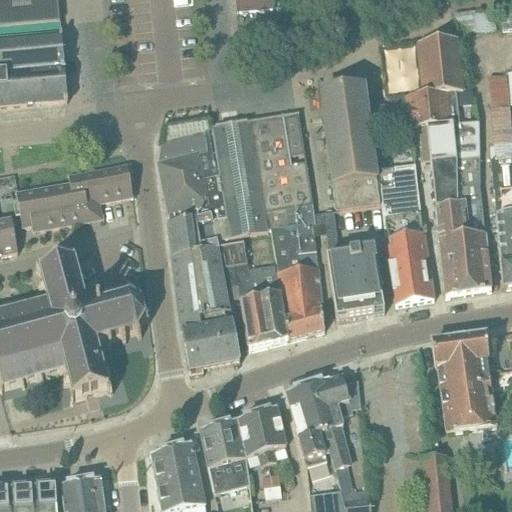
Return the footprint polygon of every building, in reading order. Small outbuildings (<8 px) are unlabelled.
[(0,0),(0,30),(60,25),(57,0),(0,0)] [(235,0),(237,15),(273,11),(272,0),(235,0)] [(492,10),(472,14),(477,35),(497,30),(492,10)] [(0,111),(67,105),(60,25),(0,30),(0,111)] [(410,107),(410,132),(411,132),(418,131),(421,166),(429,165),(445,302),(450,301),(450,299),(487,294),(487,295),(491,295),(481,204),(479,189),(480,189),(479,125),(452,128),(449,96),(463,94),(459,61),(457,41),(418,45),(421,78),(423,97),(406,99),(407,107),(410,107)] [(495,217),(511,214),(511,161),(511,158),(509,109),(505,80),(488,82),(491,111),(494,157),(488,158),(495,217)] [(320,98),(335,215),(379,209),(395,310),(434,304),(423,236),(422,236),(413,168),(373,174),(367,110),(364,92),(320,98)] [(472,93),(457,95),(458,109),(474,107),(472,93)] [(410,107),(407,107),(374,110),(375,134),(400,133),(410,132),(410,107)] [(298,116),(249,125),(239,126),(223,129),(212,131),(212,133),(227,223),(213,224),(212,218),(168,228),(182,339),(189,381),(203,378),(202,373),(240,367),(238,358),(236,347),(218,245),(267,236),(267,233),(265,217),(313,210),(313,208),(298,116)] [(410,132),(400,133),(401,144),(412,143),(411,132),(410,132)] [(162,147),(160,150),(158,168),(170,223),(168,224),(167,224),(168,228),(212,218),(213,224),(227,223),(212,133),(182,141),(181,138),(180,137),(175,138),(174,140),(175,143),(164,145),(162,147)] [(99,207),(133,201),(127,169),(68,180),(70,188),(16,197),(22,231),(32,230),(33,235),(90,225),(89,222),(101,220),(99,207)] [(315,228),(313,210),(265,217),(267,233),(271,233),(279,277),(286,323),(285,323),(289,345),(324,335),(321,314),(317,272),(316,255),(313,229),(315,228)] [(511,291),(511,214),(495,217),(503,293),(511,291)] [(335,215),(323,216),(329,261),(327,262),(336,324),(384,316),(374,254),(339,260),(337,238),(333,237),(331,225),(335,223),(334,216),(335,215)] [(0,259),(18,257),(12,223),(0,225),(0,259)] [(41,274),(36,271),(35,274),(39,277),(47,304),(0,316),(0,383),(2,390),(0,392),(0,394),(2,396),(4,392),(65,375),(72,401),(69,406),(72,408),(75,403),(107,395),(111,398),(113,395),(108,392),(98,352),(112,348),(111,343),(136,337),(139,341),(141,339),(138,335),(144,324),(149,325),(150,321),(145,321),(142,309),(146,306),(144,304),(139,307),(129,301),(130,296),(126,295),(126,301),(115,304),(114,298),(113,299),(111,290),(84,297),(75,267),(78,262),(75,260),(72,265),(41,274)] [(289,345),(285,323),(284,323),(279,299),(267,302),(261,272),(248,275),(253,303),(258,302),(266,351),(289,345)] [(253,303),(248,275),(236,278),(249,355),(266,351),(258,302),(253,303)] [(431,347),(432,348),(435,371),(437,371),(446,437),(496,430),(487,364),(489,364),(485,339),(431,347)] [(310,388),(286,396),(289,405),(292,413),(300,443),(307,471),(327,465),(325,457),(327,456),(330,456),(330,455),(336,474),(342,496),(343,497),(352,495),(347,470),(348,470),(343,447),(345,447),(341,431),(343,431),(341,422),(353,418),(341,380),(340,381),(329,384),(329,383),(310,388)] [(256,417),(237,423),(246,462),(258,458),(262,469),(268,467),(277,464),(273,453),(287,449),(286,448),(277,410),(256,417)] [(237,423),(199,433),(202,443),(214,499),(249,491),(250,490),(250,489),(250,486),(249,478),(246,462),(237,423)] [(432,462),(422,463),(426,511),(451,511),(446,460),(441,460),(440,452),(438,452),(437,446),(435,447),(435,443),(430,443),(432,462)] [(191,446),(150,457),(159,511),(191,511),(205,509),(191,446)] [(104,511),(100,481),(72,487),(60,489),(63,511),(104,511)] [(56,511),(55,489),(31,491),(32,511),(56,511)] [(280,489),(272,490),(274,502),(282,501),(280,489)] [(272,490),(264,491),(266,503),(274,502),(272,490)] [(32,511),(31,491),(8,492),(7,492),(8,511),(32,511)] [(8,511),(7,492),(0,492),(0,511),(8,511)] [(342,496),(310,500),(311,511),(344,511),(344,506),(343,497),(342,496)] [(344,511),(370,511),(370,503),(344,506),(344,511)]
